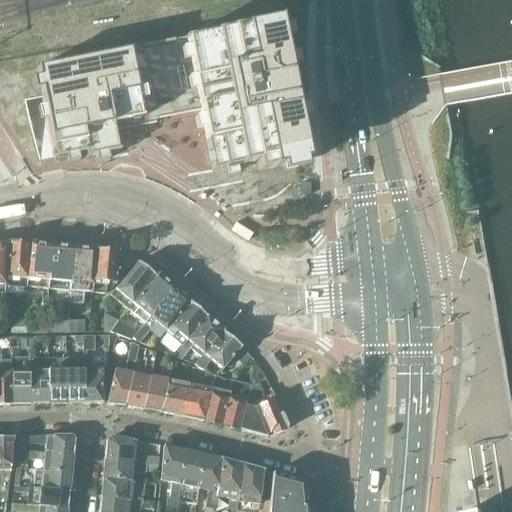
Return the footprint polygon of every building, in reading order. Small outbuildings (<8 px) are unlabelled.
[(278,20),(39,68),(47,112),(56,156),(149,138),(202,181),(306,160),(278,20)] [(4,286),(26,288),(29,244),(8,242),(8,244),(4,286)] [(26,288),(47,290),(51,245),(29,243),(29,244),(26,288)] [(47,290),(69,292),(73,246),(51,244),(51,245),(47,290)] [(69,292),(92,294),(95,250),(95,248),(73,246),(69,292)] [(116,277),(119,252),(95,250),(92,294),(107,295),(116,284),(116,277)] [(135,262),(119,252),(116,277),(120,279),(135,262)] [(154,277),(138,263),(115,291),(109,297),(126,311),(132,304),(154,277)] [(156,275),(154,277),(132,304),(126,311),(132,316),(133,315),(141,324),(149,319),(173,289),(156,275)] [(190,303),(173,289),(149,319),(129,341),(138,344),(155,324),(166,333),(190,304),(190,303)] [(48,296),(40,296),(41,319),(49,319),(48,296)] [(206,318),(190,304),(166,333),(182,346),(206,318)] [(109,317),(108,333),(110,334),(119,323),(117,322),(117,319),(109,317)] [(206,318),(182,346),(173,358),(180,361),(192,346),(202,354),(203,356),(222,333),(223,332),(206,318)] [(49,323),(48,334),(71,334),(70,321),(67,321),(67,323),(49,323)] [(71,334),(83,334),(84,321),(70,321),(71,334)] [(135,332),(119,323),(110,334),(112,334),(128,341),(135,332)] [(241,348),(222,333),(203,356),(202,354),(193,366),(203,372),(211,362),(222,371),(234,357),(241,348)] [(83,405),(83,371),(83,367),(79,367),(79,371),(73,371),(73,354),(73,338),(63,338),(64,371),(66,371),(65,405),(83,405)] [(83,338),(73,338),(73,354),(83,353),(83,338)] [(93,338),(83,338),(83,353),(94,353),(93,338)] [(124,407),(132,374),(138,347),(130,344),(130,345),(124,373),(114,371),(105,406),(124,407)] [(250,358),(241,348),(234,357),(244,365),(250,358)] [(17,349),(9,349),(9,363),(10,406),(28,406),(29,368),(25,368),(25,372),(20,372),(20,361),(17,361),(17,349)] [(124,407),(142,410),(150,378),(155,354),(145,350),(143,360),(145,361),(142,376),(132,374),(124,407)] [(0,406),(10,406),(9,363),(1,363),(0,351),(0,406)] [(83,405),(102,405),(102,364),(90,364),(90,359),(82,359),(83,367),(83,371),(84,371),(83,405)] [(47,405),(48,372),(48,361),(29,362),(29,368),(29,372),(28,406),(47,405)] [(65,405),(66,371),(64,371),(54,371),(54,361),(48,361),(48,372),(47,405),(65,405)] [(142,410),(160,414),(168,381),(171,367),(163,365),(160,379),(150,378),(142,410)] [(203,423),(214,378),(205,373),(202,387),(189,385),(181,418),(203,423)] [(203,423),(220,427),(229,390),(226,389),(225,393),(219,392),(222,379),(214,378),(203,423)] [(160,414),(181,418),(189,385),(168,381),(160,414)] [(245,406),(248,395),(250,387),(239,384),(235,383),(231,382),(229,390),(220,427),(238,431),(245,406)] [(245,406),(238,431),(243,433),(267,439),(285,431),(287,427),(273,395),(269,397),(271,401),(253,409),(245,406)] [(74,441),(70,437),(45,437),(19,438),(17,451),(23,451),(24,446),(44,448),(44,453),(73,457),(74,441)] [(0,438),(0,472),(1,473),(0,488),(0,496),(4,499),(7,498),(8,488),(13,438),(0,438)] [(127,463),(158,467),(159,459),(135,456),(137,442),(110,438),(106,441),(104,461),(127,463)] [(159,481),(179,486),(182,452),(163,447),(159,481)] [(43,462),(42,471),(71,474),(73,457),(44,453),(23,451),(17,451),(16,459),(43,462)] [(201,456),(182,452),(179,486),(177,505),(196,507),(201,456)] [(220,460),(201,456),(198,491),(207,494),(204,510),(203,511),(213,511),(215,499),(216,494),(220,460)] [(237,500),(240,466),(220,460),(216,494),(216,496),(236,501),(237,500)] [(102,479),(133,482),(134,473),(157,475),(158,467),(104,461),(102,479)] [(258,511),(259,502),(263,472),(240,466),(237,500),(236,501),(235,511),(236,511),(235,511),(258,511)] [(34,471),(33,489),(69,492),(71,474),(42,471),(34,471)] [(301,482),(272,474),(269,503),(259,502),(258,511),(307,511),(305,486),(301,482)] [(102,479),(101,497),(131,499),(132,492),(156,495),(157,484),(133,482),(102,479)] [(40,497),(39,507),(67,510),(69,492),(33,489),(14,487),(13,495),(40,497)] [(98,511),(128,511),(129,510),(144,511),(153,511),(154,502),(131,499),(101,497),(98,511)]
